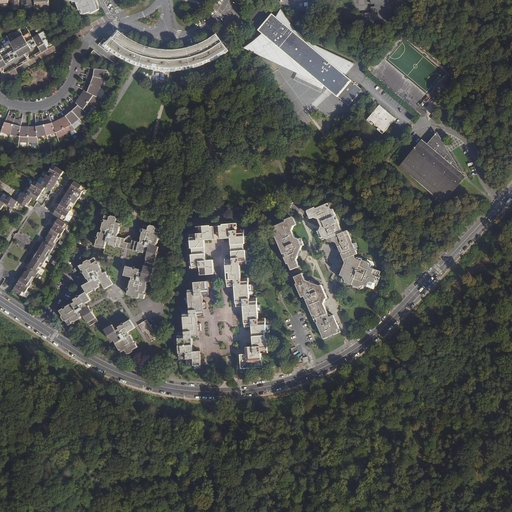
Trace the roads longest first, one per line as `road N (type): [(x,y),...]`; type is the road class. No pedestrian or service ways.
road 1 (tertiary): [(0,300),(83,354),(155,385),(264,387),(317,370),(367,340),(511,189)]
road 2 (track): [(0,356),(55,433),(130,511)]
road 3 (residential): [(128,21),(85,41),(68,86),(50,102),(26,106),(0,96)]
